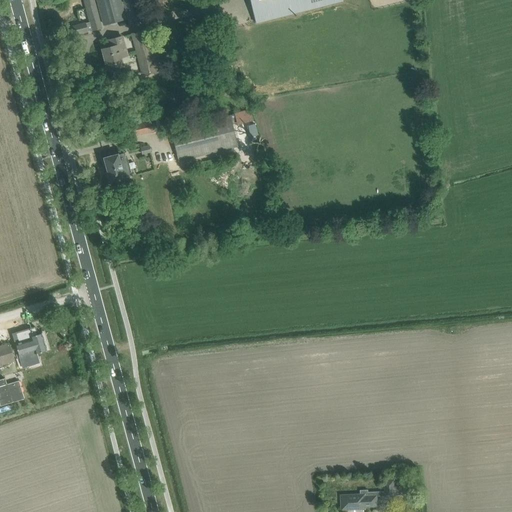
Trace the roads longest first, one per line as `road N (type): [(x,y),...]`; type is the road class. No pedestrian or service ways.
road 1 (secondary): [(92,293),(14,0)]
road 2 (secondary): [(151,511),(92,293)]
